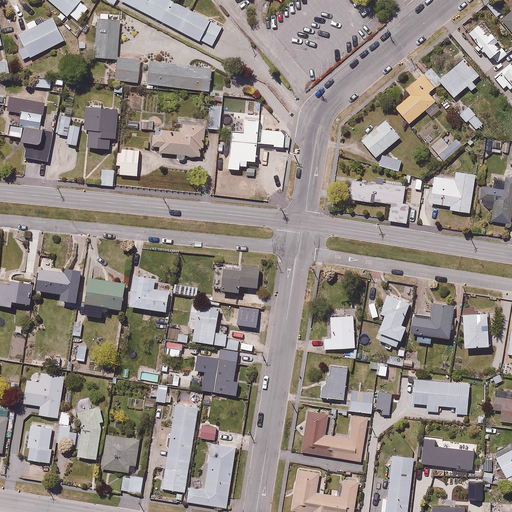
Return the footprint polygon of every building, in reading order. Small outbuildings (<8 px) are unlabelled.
[(49,0),(68,16),(82,0),(49,0)] [(122,0),(213,46),(224,24),(176,0),(122,0)] [(511,4),(500,14),(511,28),(511,4)] [(121,45),(122,13),(98,12),(96,56),(118,57),(118,51),(127,51),(127,45),(121,45)] [(66,39),(54,16),(41,23),(37,17),(27,22),(31,29),(20,34),(26,46),(19,50),(25,61),(66,39)] [(479,17),(467,27),(496,64),(508,54),(479,17)] [(432,117),(442,107),(429,92),(441,82),(454,96),(467,84),(472,89),(477,85),(473,80),(480,73),(464,55),(440,77),(431,66),(406,88),(411,94),(398,106),(411,121),(425,109),(432,117)] [(142,58),(120,56),(118,80),(140,82),(142,58)] [(11,60),(0,60),(0,71),(11,72),(11,60)] [(215,66),(152,60),(150,84),(213,90),(215,66)] [(511,65),(510,63),(494,78),(507,91),(511,85),(511,65)] [(53,77),(36,75),(35,85),(52,87),(53,77)] [(11,117),(7,135),(27,139),(24,156),(50,161),(56,126),(41,123),(45,100),(10,94),(7,110),(21,113),(20,119),(11,117)] [(202,116),(182,115),(182,127),(154,125),(153,145),(162,146),(162,151),(177,152),(177,156),(187,157),(187,153),(206,154),(208,127),(221,127),(223,103),(203,102),(202,116)] [(89,146),(111,148),(112,136),(118,137),(121,107),(87,104),(84,129),(90,129),(89,146)] [(471,106),(460,115),(466,121),(469,119),(476,128),(484,121),(471,106)] [(74,114),(64,113),(60,133),(68,135),(67,140),(79,143),(83,123),(72,121),(74,114)] [(241,165),(256,166),(259,142),(275,143),(275,145),(285,146),(286,134),(283,130),(259,128),(260,118),(245,117),(244,130),(233,129),(228,168),(240,169),(241,165)] [(401,136),(386,118),(361,138),(376,156),(401,136)] [(445,142),(440,136),(431,143),(446,162),(464,147),(454,135),(445,142)] [(123,152),(118,151),(117,165),(122,165),(122,173),(142,173),(143,147),(123,147),(123,152)] [(402,159),(382,152),(378,164),(398,170),(402,159)] [(117,170),(101,168),(100,184),(116,185),(117,170)] [(434,174),(430,200),(449,203),(449,207),(470,210),(476,172),(456,169),(455,177),(434,174)] [(404,200),(406,184),(386,182),(387,177),(377,176),(377,181),(352,178),(350,196),(390,201),(389,218),(407,220),(410,201),(404,200)] [(511,223),(511,215),(511,176),(507,176),(505,187),(482,184),(481,197),(484,198),(483,202),(489,207),(494,208),(491,220),(511,223)] [(79,301),(84,267),(67,264),(66,270),(43,266),(39,289),(62,292),(61,298),(79,301)] [(219,264),(214,298),(231,300),(233,289),(242,290),(243,284),(261,286),(263,269),(219,264)] [(167,283),(157,282),(158,277),(134,273),(130,304),(168,310),(171,288),(166,288),(167,283)] [(33,303),(37,283),(32,282),(33,276),(23,274),(22,280),(11,278),(11,282),(0,280),(0,302),(15,305),(16,300),(33,303)] [(128,282),(91,275),(87,301),(123,308),(128,282)] [(376,338),(398,346),(407,323),(402,321),(410,301),(387,292),(380,311),(385,313),(376,338)] [(178,330),(176,342),(195,345),(195,340),(228,345),(227,349),(240,351),(243,332),(219,328),(222,305),(195,300),(190,332),(178,330)] [(455,304),(434,300),(432,314),(413,311),(410,329),(450,336),(455,304)] [(489,312),(463,312),(463,345),(489,345),(489,312)] [(356,314),(330,315),(330,337),(324,337),(324,347),(356,347),(356,314)] [(84,321),(76,320),(74,336),(82,337),(84,321)] [(89,344),(79,343),(78,359),(87,360),(89,344)] [(390,354),(389,362),(404,364),(406,356),(390,354)] [(239,359),(216,355),(214,364),(204,362),(202,369),(213,371),(210,390),(239,395),(241,379),(236,378),(239,359)] [(377,369),(376,375),(387,376),(389,364),(371,362),(370,368),(377,369)] [(326,381),(321,381),(320,396),(345,398),(348,364),(333,363),(332,372),(327,372),(326,381)] [(409,375),(402,374),(400,391),(406,392),(409,375)] [(425,403),(425,410),(440,411),(440,404),(456,405),(455,412),(470,413),(472,382),(415,378),(413,402),(425,403)] [(157,402),(171,404),(173,395),(168,395),(170,384),(159,383),(159,388),(150,387),(149,395),(158,396),(157,402)] [(372,412),(375,389),(368,388),(367,392),(350,389),(348,409),(372,412)] [(378,390),(375,406),(384,408),(383,412),(393,414),(397,393),(378,390)] [(501,409),(500,419),(511,421),(511,397),(493,395),(491,407),(501,409)] [(201,406),(176,402),(163,487),(187,491),(201,406)] [(103,403),(80,410),(84,425),(79,454),(99,457),(106,420),(103,403)] [(332,432),(335,414),(308,410),(302,451),(362,461),(369,415),(352,412),(348,435),(332,432)] [(0,450),(7,451),(10,414),(0,412),(0,450)] [(81,418),(62,415),(58,440),(78,443),(81,418)] [(56,423),(34,421),(30,458),(52,460),(56,423)] [(220,426),(202,422),(199,436),(218,440),(220,426)] [(110,432),(104,466),(131,470),(132,462),(137,463),(141,437),(110,432)] [(230,506),(240,446),(214,442),(206,488),(190,485),(188,499),(230,506)] [(511,445),(494,454),(507,479),(505,484),(511,483),(511,445)] [(383,495),(380,511),(408,511),(414,454),(392,452),(388,496),(383,495)] [(321,477),(323,470),(299,466),(292,508),(310,511),(309,511),(355,511),(360,479),(340,476),(338,490),(332,489),(332,491),(326,490),(328,478),(321,477)] [(494,469),(484,469),(484,484),(494,484),(494,469)] [(143,491),(146,473),(132,470),(131,476),(123,474),(121,487),(143,491)] [(439,477),(433,481),(433,491),(459,491),(459,477),(439,477)] [(499,511),(491,511),(490,511),(511,511),(511,500),(502,500),(501,511),(499,511)]
